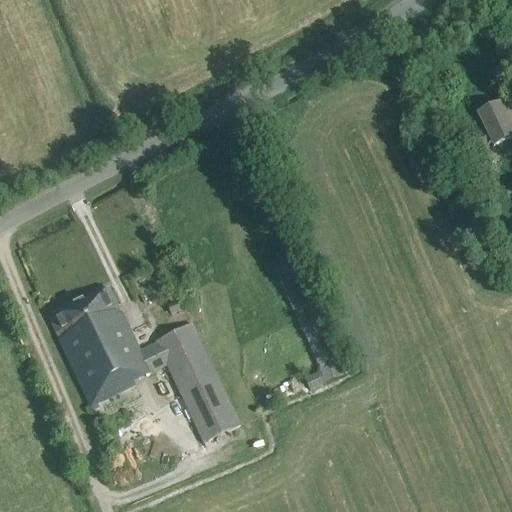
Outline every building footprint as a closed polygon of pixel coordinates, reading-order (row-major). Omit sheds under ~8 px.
[(511,110),(505,113),(502,107),(479,117),(487,134),(472,141),(477,151),(492,144),(495,149),(511,141),(511,110)] [(497,172),(491,160),(473,168),(478,180),(497,172)] [(299,261),(274,273),(320,371),(319,372),(319,373),(318,374),(319,375),(305,381),(310,393),(325,386),(325,384),(350,373),(311,289),(312,289),(299,261)] [(138,356),(107,291),(47,320),(91,409),(135,388),(133,385),(166,369),(203,446),(240,429),(191,328),(155,345),(156,347),(138,356)] [(118,463),(106,468),(115,488),(126,483),(118,463)]
